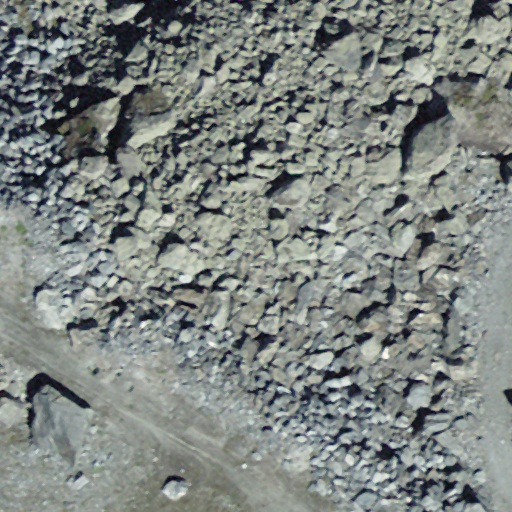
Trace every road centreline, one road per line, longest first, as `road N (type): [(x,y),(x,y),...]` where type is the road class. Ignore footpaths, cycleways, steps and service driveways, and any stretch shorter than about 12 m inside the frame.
road 1 (track): [(294,511),(0,324)]
road 2 (track): [(511,258),(495,351),(495,435),(511,492)]
